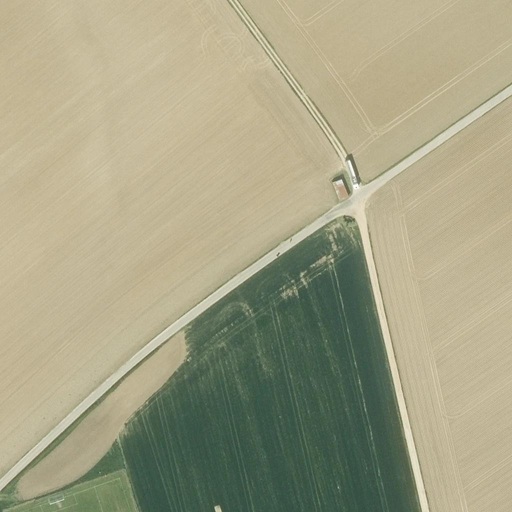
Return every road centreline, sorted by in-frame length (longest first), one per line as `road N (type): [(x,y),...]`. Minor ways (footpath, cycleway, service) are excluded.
road 1 (unclassified): [(0,485),(127,366),(225,289),(511,89)]
road 2 (track): [(425,511),(353,199)]
road 3 (track): [(359,195),(323,125),(230,0)]
